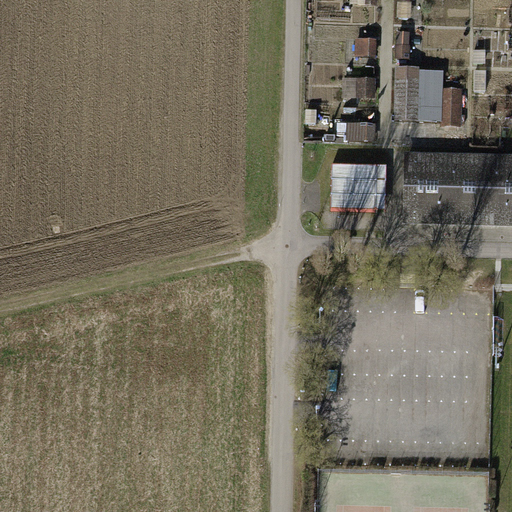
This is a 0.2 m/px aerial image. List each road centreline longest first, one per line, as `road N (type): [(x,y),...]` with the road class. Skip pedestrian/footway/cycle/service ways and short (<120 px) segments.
road 1 (track): [(0,307),(283,246),(511,252)]
road 2 (unclassified): [(279,511),(294,0)]
